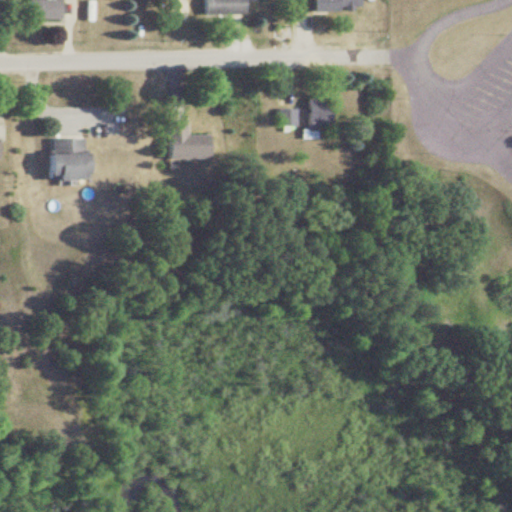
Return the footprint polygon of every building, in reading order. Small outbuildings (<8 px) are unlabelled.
[(18,0),(19,20),(53,20),(53,0),(18,0)] [(236,16),(236,0),(192,0),(192,16),(236,16)] [(300,0),(301,10),(351,10),(350,0),(300,0)] [(308,139),(308,130),(319,130),(319,100),(296,100),(296,132),(302,132),(302,139),(308,139)] [(268,110),(268,127),(286,127),(286,110),(268,110)] [(176,136),(176,122),(155,122),(155,160),(200,160),(200,136),(176,136)] [(72,181),(72,139),(39,139),(39,154),(31,154),(31,181),(72,181)]
